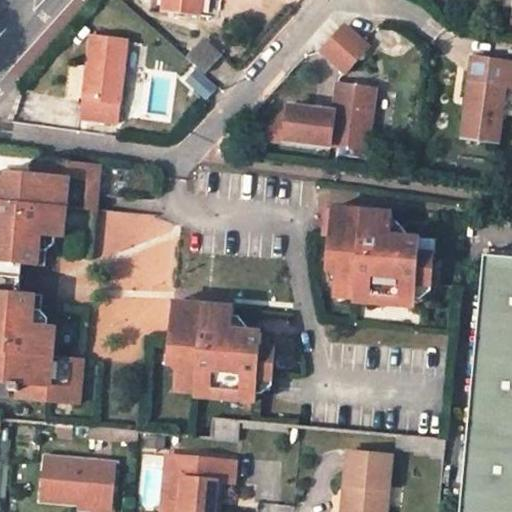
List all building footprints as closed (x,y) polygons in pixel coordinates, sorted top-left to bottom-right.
[(162,0),(161,11),(198,16),(200,0),(162,0)] [(344,27),(323,51),(347,72),(367,48),(344,27)] [(83,102),(82,120),(118,123),(126,41),(90,37),(83,102)] [(191,57),(208,72),(224,54),(207,39),(191,57)] [(511,63),(472,58),(470,78),(462,139),(497,144),(504,83),(511,84),(511,63)] [(196,70),(186,80),(208,101),(219,89),(196,70)] [(375,89),(339,84),(335,113),(290,107),(286,140),(367,150),(375,89)] [(116,135),(118,123),(82,120),(81,132),(116,135)] [(97,165),(38,160),(37,175),(7,172),(0,178),(0,251),(15,253),(15,259),(22,267),(44,268),(45,251),(39,250),(40,237),(62,238),(65,209),(93,211),(97,165)] [(393,216),(330,208),(327,237),(324,269),(328,270),(333,279),(333,285),(352,287),(351,296),(368,298),(367,305),(382,307),(390,299),(414,302),(414,299),(415,282),(422,283),(425,262),(417,261),(418,256),(419,239),(405,238),(391,237),(392,219),(393,216)] [(391,237),(405,238),(405,232),(392,219),(391,237)] [(0,309),(10,310),(11,302),(19,296),(22,267),(15,259),(15,253),(0,251),(0,309)] [(415,282),(414,299),(419,299),(429,292),(432,258),(418,256),(417,261),(425,262),(422,283),(415,282)] [(511,511),(511,261),(481,259),(458,511),(511,511)] [(333,285),(332,297),(351,299),(351,296),(352,287),(333,285)] [(41,298),(19,296),(11,302),(10,310),(0,309),(0,383),(9,384),(9,392),(18,392),(18,400),(77,405),(81,359),(52,355),(54,326),(32,325),(32,311),(40,311),(41,298)] [(351,303),(367,305),(368,298),(351,296),(351,299),(351,303)] [(414,302),(390,299),(382,307),(413,311),(414,302)] [(234,308),(172,304),(170,335),(167,363),(172,364),(176,371),(175,379),(195,380),(194,390),(210,391),(210,398),(225,399),(234,392),(256,394),(257,390),(258,375),(265,375),(266,353),(260,352),(260,348),(261,332),(246,331),(232,330),(233,316),(234,308)] [(232,330),(246,331),(246,325),(238,316),(233,316),(232,330)] [(258,375),(257,390),(263,390),(272,382),(275,349),(260,348),(260,352),(266,353),(265,375),(258,375)] [(194,390),(195,380),(175,379),(174,391),(194,392),(194,396),(210,398),(210,391),(194,390)] [(256,394),(234,392),(225,399),(255,401),(256,394)] [(209,437),(237,440),(239,420),(211,418),(209,437)] [(443,458),(445,439),(430,438),(429,457),(443,458)] [(347,452),(343,485),(349,486),(345,511),(385,511),(391,456),(347,452)] [(111,511),(116,463),(43,456),(39,501),(77,504),(93,505),(92,510),(107,511),(111,511)] [(165,457),(160,511),(217,511),(221,482),(234,483),(235,464),(165,457)] [(340,511),(345,511),(349,486),(343,485),(340,511)]
